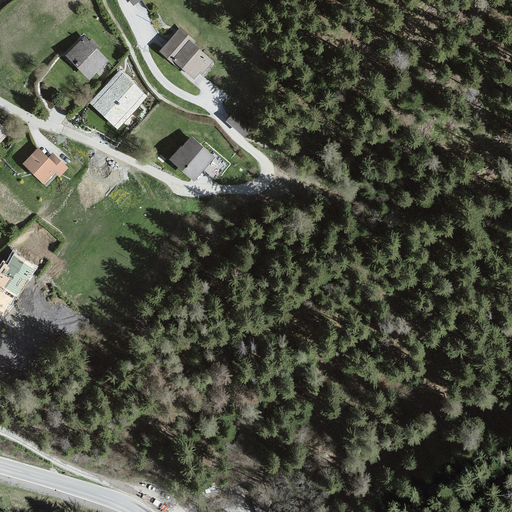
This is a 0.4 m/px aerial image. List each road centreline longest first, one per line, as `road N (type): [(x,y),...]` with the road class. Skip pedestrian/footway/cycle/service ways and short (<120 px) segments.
road 1 (track): [(179,511),(232,487),(383,441),(511,383)]
road 2 (residential): [(0,101),(190,188)]
road 3 (tertiary): [(139,511),(0,465)]
